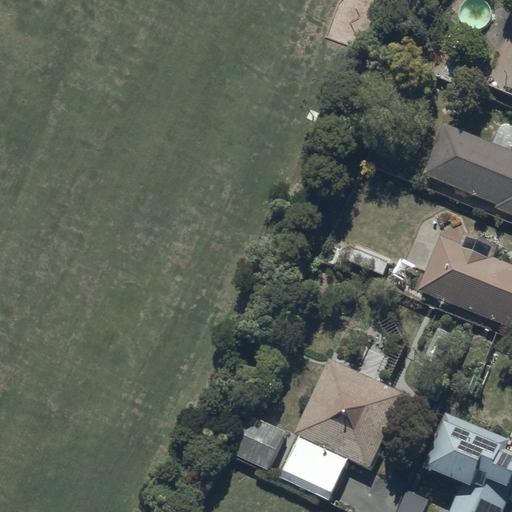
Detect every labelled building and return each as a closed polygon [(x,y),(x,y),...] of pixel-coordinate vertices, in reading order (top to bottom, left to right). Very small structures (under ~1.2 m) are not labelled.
[(444,123),(423,172),(496,204),(494,207),(511,214),(511,146),(510,151),(444,123)] [(440,234),(419,289),(494,321),(495,319),(511,326),(511,263),(494,256),(498,244),(464,231),(460,242),(440,234)] [(372,468),(405,392),(331,358),(299,431),(301,432),(281,477),(333,500),(351,458),(372,468)] [(250,411),(231,451),(268,469),(288,430),(250,411)] [(447,411),(424,467),(437,473),(439,469),(465,480),(451,511),(504,511),(511,493),(511,432),(511,433),(510,437),(447,411)]
